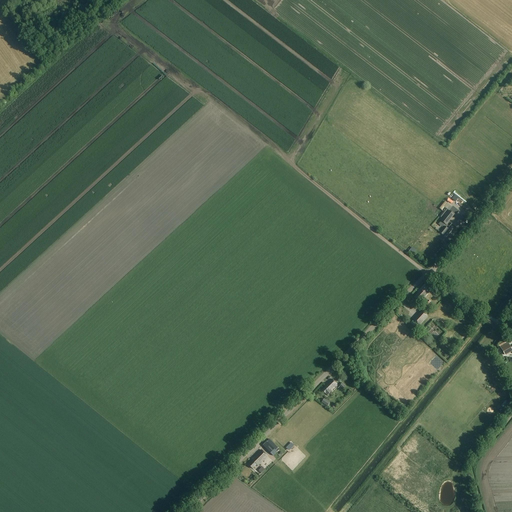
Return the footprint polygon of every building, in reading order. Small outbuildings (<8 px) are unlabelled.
[(441,221),(445,225),(454,214),(449,211),(441,221)] [(464,216),(459,212),(455,216),(461,220),(464,216)] [(439,232),(443,235),(440,239),(446,243),(451,236),(452,237),(457,231),(450,226),(448,229),(444,226),(439,232)] [(415,297),(420,302),(431,291),(424,285),(417,292),(419,293),(415,297)] [(413,320),(419,325),(427,316),(422,311),(413,320)] [(500,347),(505,355),(511,351),(507,342),(500,347)] [(322,391),(327,396),(331,392),(330,391),(336,384),(332,379),(324,386),(325,387),(322,391)] [(263,446),(273,456),(277,452),(276,452),(274,450),(273,448),(270,446),(267,442),(263,446)] [(256,466),(267,456),(261,450),(248,464),(252,469),(256,465),(256,466)]
